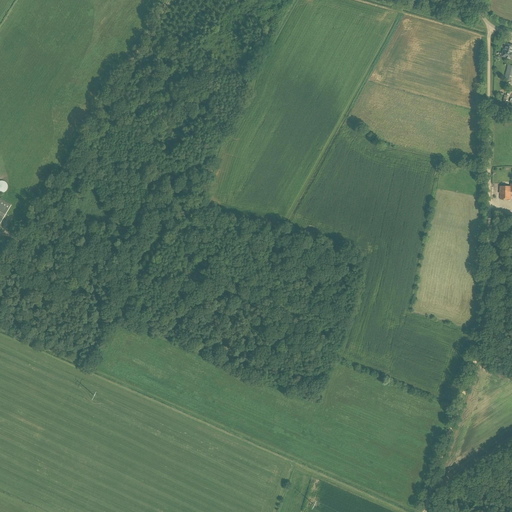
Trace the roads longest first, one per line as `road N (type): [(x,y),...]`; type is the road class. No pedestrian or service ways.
road 1 (track): [(489,216),(484,323),(426,506)]
road 2 (unclassified): [(18,240),(169,0)]
road 3 (unclassified): [(488,26),(489,216)]
